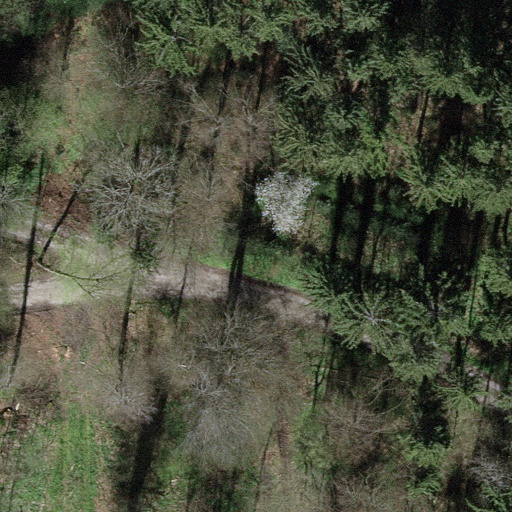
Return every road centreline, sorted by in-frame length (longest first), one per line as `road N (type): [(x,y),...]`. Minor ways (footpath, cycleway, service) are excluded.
road 1 (track): [(511,405),(167,260),(0,219)]
road 2 (track): [(167,260),(0,289)]
